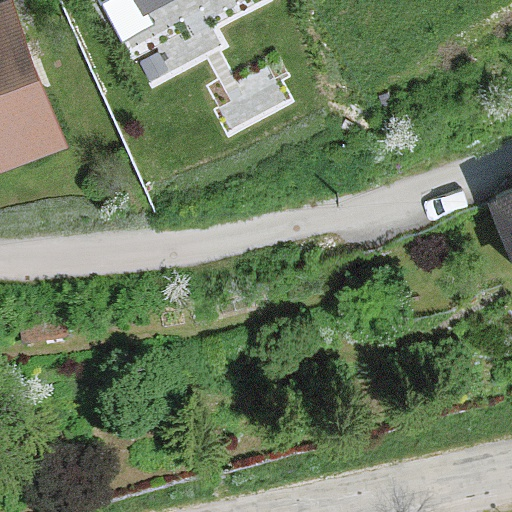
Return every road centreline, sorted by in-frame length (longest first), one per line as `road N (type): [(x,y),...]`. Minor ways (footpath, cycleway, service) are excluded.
road 1 (residential): [(511,157),(258,234),(162,252),(0,266)]
road 2 (residential): [(373,511),(511,483)]
